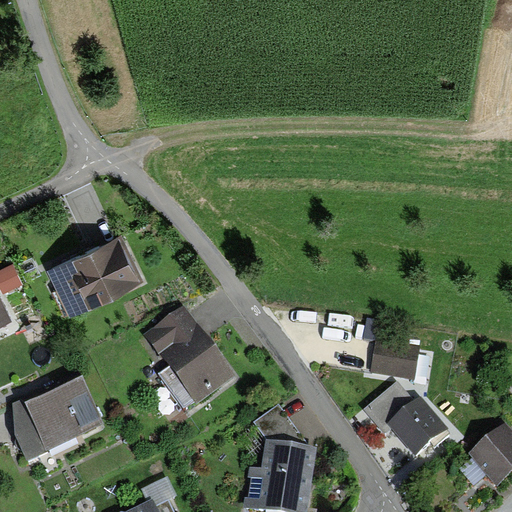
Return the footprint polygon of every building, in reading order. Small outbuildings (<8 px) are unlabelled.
[(119,232),(48,266),(71,313),(142,280),(119,232)] [(13,263),(0,268),(0,283),(3,291),(22,282),(13,263)] [(0,323),(12,317),(0,292),(0,323)] [(213,348),(184,307),(144,337),(168,369),(159,376),(184,409),(191,404),(194,408),(235,378),(213,348)] [(370,376),(416,382),(421,346),(374,340),(370,376)] [(105,422),(82,376),(56,388),(26,403),(23,397),(13,402),(14,435),(27,462),(105,422)] [(448,431),(421,397),(386,426),(413,459),(433,443),(448,431)] [(307,511),(316,449),(308,448),(279,408),(255,426),(267,443),(263,473),(251,471),(246,509),(267,511),(307,511)] [(511,433),(506,426),(468,456),(497,490),(511,477),(511,433)] [(131,511),(174,511),(168,500),(177,496),(168,478),(141,491),(148,504),(131,511)]
